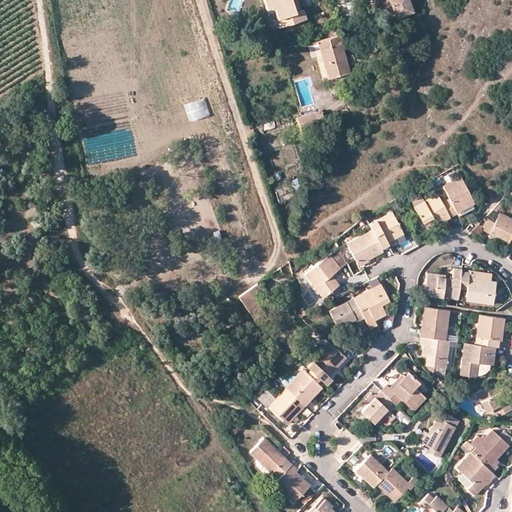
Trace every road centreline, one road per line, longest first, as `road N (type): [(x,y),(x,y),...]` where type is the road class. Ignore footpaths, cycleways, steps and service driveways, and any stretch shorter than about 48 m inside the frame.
road 1 (track): [(39,0),(57,175),(84,267),(165,362),(265,511)]
road 2 (residential): [(511,271),(451,243),(426,249),(413,263),(402,330),(303,446),(366,511)]
road 3 (unknown): [(212,0),(306,272)]
